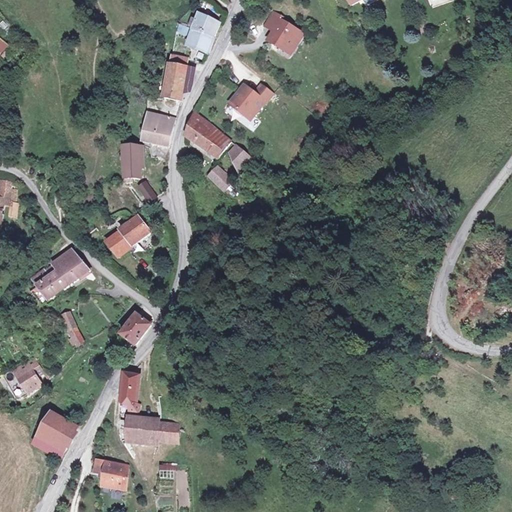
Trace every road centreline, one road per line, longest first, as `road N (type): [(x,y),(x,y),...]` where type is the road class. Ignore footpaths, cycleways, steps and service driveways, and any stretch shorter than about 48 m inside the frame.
road 1 (tertiary): [(81,445),(128,362),(168,321),(187,266),(172,182),(183,126),(202,71),(235,16)]
road 2 (unclassified): [(511,163),(434,282),(437,333),(483,353),(511,355)]
road 3 (track): [(144,302),(34,399),(0,401)]
road 4 (track): [(113,388),(117,440),(144,480),(151,511)]
